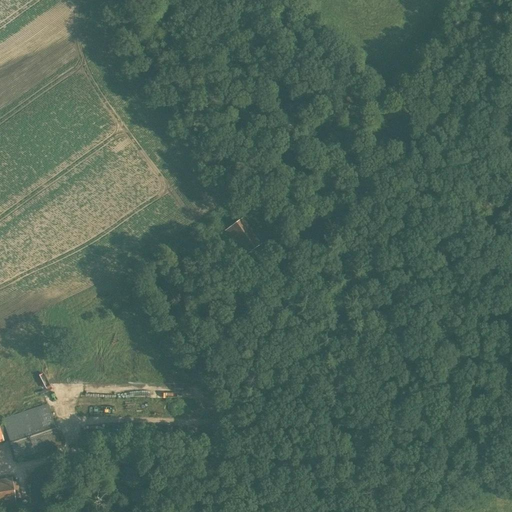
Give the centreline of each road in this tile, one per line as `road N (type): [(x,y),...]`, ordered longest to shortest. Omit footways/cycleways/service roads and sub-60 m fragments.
road 1 (track): [(132,511),(130,475),(139,461),(217,456),(291,301),(282,254),(150,71),(203,0)]
road 2 (track): [(217,456),(511,457)]
